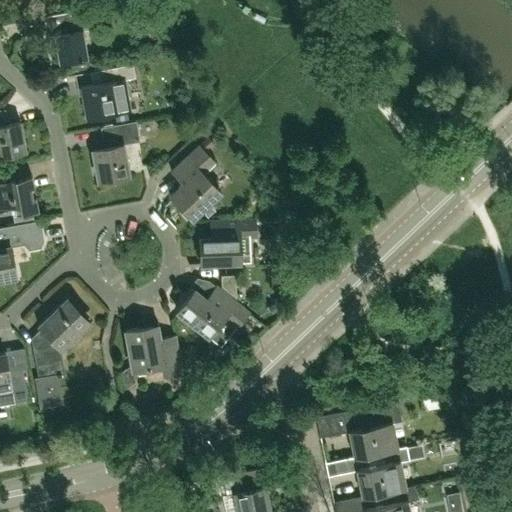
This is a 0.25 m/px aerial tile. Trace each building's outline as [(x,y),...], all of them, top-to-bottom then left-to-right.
[(88,56),(83,29),(99,26),(95,6),(43,15),(47,36),(53,34),(58,61),(88,56)] [(88,60),(70,63),(72,70),(89,66),(88,60)] [(129,109),(124,78),(135,77),(132,63),(90,70),(92,83),(81,85),(86,117),(129,109)] [(0,154),(25,150),(20,121),(2,124),(0,111),(0,154)] [(127,113),(116,115),(117,123),(129,121),(127,113)] [(128,174),(123,143),(140,140),(136,120),(129,121),(117,123),(100,126),(104,146),(92,148),(98,180),(128,174)] [(208,137),(200,144),(204,149),(212,141),(208,137)] [(221,190),(204,173),(216,161),(204,149),(200,144),(172,170),(182,182),(169,194),(191,217),(221,190)] [(22,187),(19,166),(0,169),(0,207),(18,205),(20,212),(12,214),(12,215),(38,210),(34,185),(22,187)] [(255,218),(210,220),(211,236),(199,237),(200,261),(188,262),(188,263),(250,261),(249,236),(255,235),(255,218)] [(0,278),(16,276),(11,245),(24,243),(29,248),(40,246),(43,238),(40,223),(37,220),(0,226),(0,278)] [(235,326),(248,310),(216,284),(206,297),(194,288),(177,310),(208,335),(220,345),(235,326)] [(64,373),(60,348),(89,320),(66,297),(39,324),(47,333),(33,347),(38,377),(34,378),(40,406),(62,402),(57,374),(64,373)] [(182,372),(175,334),(159,337),(157,323),(124,330),(131,364),(132,369),(133,369),(163,363),(165,374),(163,375),(182,372)] [(5,352),(0,352),(0,403),(13,401),(28,398),(23,367),(21,368),(21,369),(9,372),(5,352)] [(134,381),(133,369),(132,369),(131,364),(121,371),(124,388),(134,381)] [(391,448),(386,424),(400,421),(396,399),(315,415),(319,436),(348,430),(353,456),(391,448)] [(418,443),(405,446),(408,459),(421,456),(418,443)] [(357,473),(361,495),(399,488),(394,463),(408,460),(408,459),(405,446),(391,448),(353,456),(324,462),(326,473),(327,475),(356,470),(357,473)] [(268,511),(262,480),(286,475),(283,463),(229,473),(220,474),(225,498),(233,496),(236,511),(268,511)] [(404,511),(402,502),(416,499),(414,485),(399,488),(361,495),(332,501),(333,511),(348,511),(364,509),(364,511),(404,511)]
